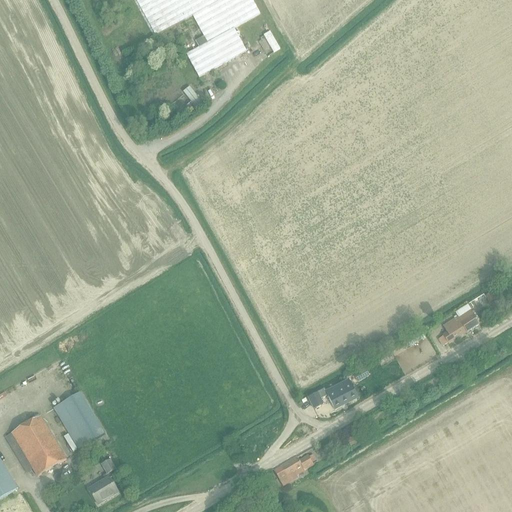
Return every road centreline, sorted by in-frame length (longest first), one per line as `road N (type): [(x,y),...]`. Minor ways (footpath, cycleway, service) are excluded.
road 1 (unclassified): [(297,416),(192,219),(113,119),(54,0)]
road 2 (unclassified): [(329,430),(511,321)]
